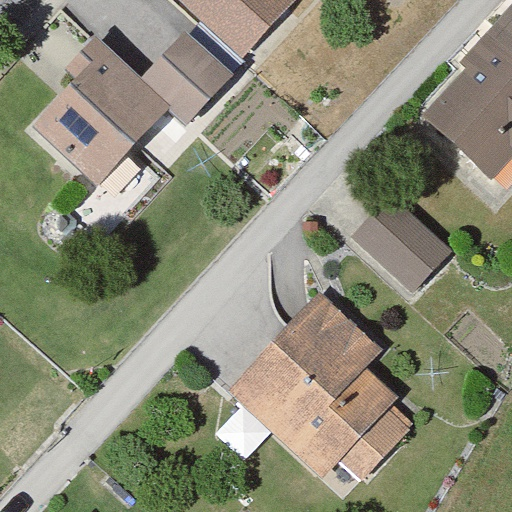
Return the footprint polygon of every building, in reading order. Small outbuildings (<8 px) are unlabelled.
[(298,0),(181,0),(246,58),(298,0)] [(511,160),(511,18),(426,119),(496,179),(511,160)] [(135,86),(95,52),(24,135),(92,194),(152,125),(176,146),(235,78),(181,32),(135,86)] [(453,252),(384,203),(351,249),(420,298),(453,252)] [(401,362),(313,291),(229,395),(355,497),(413,424),(375,393),(401,362)]
